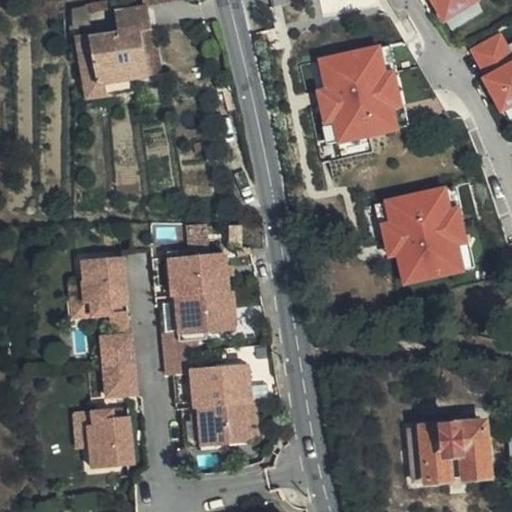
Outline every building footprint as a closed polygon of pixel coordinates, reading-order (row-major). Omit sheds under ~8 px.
[(110,0),(109,0),(90,10),(93,16),(113,8),(110,0)] [(433,0),(447,23),(484,2),(482,0),(433,0)] [(162,26),(158,3),(114,12),(118,32),(91,39),(100,85),(129,79),(160,72),(151,28),(162,26)] [(162,26),(151,28),(160,72),(171,70),(162,26)] [(511,50),(502,32),(472,48),(486,75),(483,77),(504,114),(511,109),(511,50)] [(90,35),(78,38),(91,100),(132,92),(129,79),(100,85),(91,39),(90,35)] [(391,69),(385,43),(322,57),(329,87),(319,89),(327,123),(336,120),(341,143),(403,129),(398,108),(406,106),(397,67),(391,69)] [(455,206),(449,184),(388,199),(393,221),(383,223),(391,256),(401,254),(408,284),(469,269),(462,242),(471,240),(462,205),(455,206)] [(225,247),(176,253),(181,292),(230,286),(225,247)] [(128,252),(91,255),(92,268),(88,269),(92,314),(133,310),(128,252)] [(176,253),(159,255),(160,294),(181,292),(176,253)] [(92,268),(91,255),(71,257),(74,292),(80,291),(82,315),(92,314),(88,269),(92,268)] [(230,286),(181,292),(182,301),(188,301),(191,327),(228,322),(231,322),(234,320),(236,318),(238,315),(234,285),(230,286)] [(181,292),(160,294),(161,302),(165,301),(169,329),(185,328),(191,327),(188,301),(182,301),(181,292)] [(185,328),(169,329),(174,373),(179,373),(196,371),(196,367),(192,332),(185,331),(185,328)] [(137,331),(105,333),(107,361),(116,361),(140,359),(137,331)] [(251,358),(202,363),(207,405),(213,404),(255,399),(251,358)] [(116,361),(107,361),(110,393),(142,390),(140,359),(116,361)] [(185,407),(207,405),(202,363),(197,364),(198,367),(196,367),(196,371),(179,373),(181,407),(185,407)] [(255,399),(213,404),(216,443),(256,438),(258,438),(260,437),(261,436),(263,434),(264,433),(261,399),(255,399)] [(207,405),(185,407),(188,445),(216,443),(213,404),(207,405)] [(132,405),(95,408),(96,425),(92,425),(96,469),(137,464),(132,405)] [(95,408),(75,410),(78,447),(86,447),(88,470),(96,469),(92,425),(96,425),(95,408)] [(489,475),(483,421),(408,429),(413,483),(489,475)]
